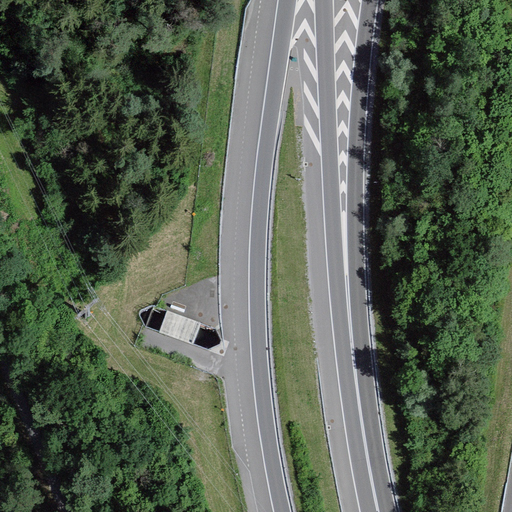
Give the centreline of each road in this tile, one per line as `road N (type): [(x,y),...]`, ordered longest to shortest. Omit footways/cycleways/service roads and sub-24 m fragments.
road 1 (trunk): [(324,0),(342,336),(376,511)]
road 2 (motorway): [(287,0),(263,172),(257,313),(283,511)]
road 3 (motorway): [(369,0),(356,232),(376,511)]
